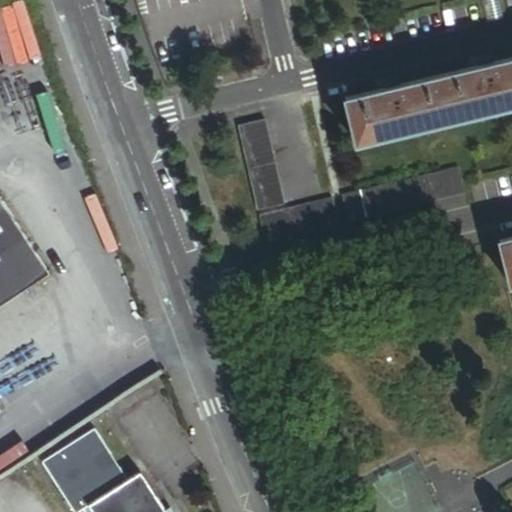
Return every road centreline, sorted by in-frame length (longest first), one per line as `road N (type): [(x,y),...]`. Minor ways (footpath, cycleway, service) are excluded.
road 1 (residential): [(182,287),(511,207)]
road 2 (tertiary): [(182,287),(268,511)]
road 3 (residential): [(289,88),(511,32)]
road 4 (residential): [(119,125),(289,88)]
road 5 (tertiary): [(119,125),(182,287)]
road 6 (tertiary): [(78,0),(119,125)]
